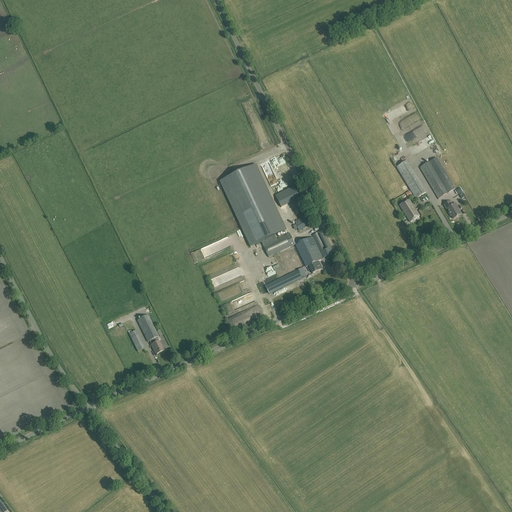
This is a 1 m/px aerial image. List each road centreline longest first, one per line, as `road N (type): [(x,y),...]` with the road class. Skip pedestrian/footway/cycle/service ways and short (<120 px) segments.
road 1 (unclassified): [(354,285),(215,0)]
road 2 (unclassified): [(87,407),(354,285)]
road 3 (unclassified): [(87,407),(0,255)]
road 4 (unclassified): [(354,285),(511,213)]
road 5 (unclassified): [(168,511),(87,407)]
